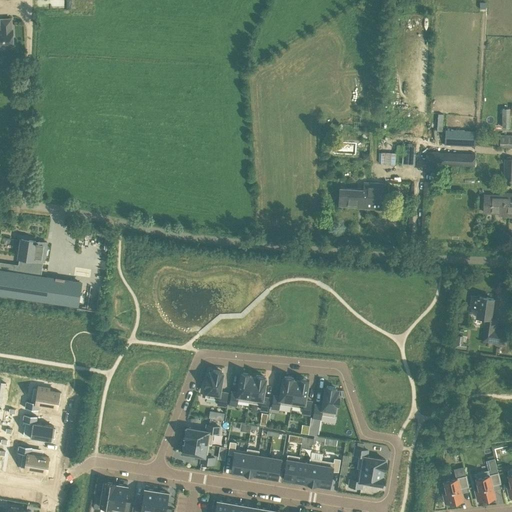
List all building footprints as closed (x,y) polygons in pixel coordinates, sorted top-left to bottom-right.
[(12,30),(11,19),(0,20),(1,26),(0,25),(0,49),(13,49),(12,30)] [(511,135),(500,135),(500,147),(511,147),(511,135)] [(377,143),(376,152),(382,152),(382,162),(414,164),(415,146),(377,143)] [(427,153),(426,169),(438,170),(438,165),(474,167),(474,155),(427,153)] [(340,188),(339,207),(362,208),(362,209),(381,210),(383,184),(364,182),(363,189),(340,188)] [(484,195),(483,213),(503,214),(503,216),(511,216),(511,193),(504,193),(504,195),(484,195)] [(0,270),(0,294),(77,306),(81,283),(39,276),(40,269),(41,264),(42,261),(44,261),(46,243),(36,242),(21,239),(19,257),(21,257),(19,266),(14,266),(13,272),(0,270)] [(472,296),(470,308),(478,309),(476,317),(486,318),(483,341),(506,344),(507,331),(495,330),(497,320),(490,319),(493,299),(472,296)] [(207,387),(205,397),(218,400),(217,405),(225,406),(227,393),(220,392),(224,374),(223,374),(223,372),(213,370),(213,372),(210,371),(208,378),(207,377),(205,386),(207,387)] [(231,391),(229,404),(236,405),(237,400),(249,402),(253,376),(249,376),(250,374),(241,372),(237,392),(231,391)] [(253,376),(249,402),(261,404),(260,409),(267,410),(269,397),(263,396),(266,379),(265,378),(265,376),(256,375),(256,377),(255,377),(255,376),(253,376)] [(274,395),(271,408),(278,409),(279,404),(291,406),(295,380),(294,380),(293,380),(293,378),(284,376),(284,378),(283,378),(280,396),(274,395)] [(295,380),(291,406),(303,408),(302,413),(309,414),(311,401),(305,400),(309,380),(300,379),(299,380),(295,380)] [(26,400),(25,408),(38,410),(39,403),(57,406),(57,403),(59,403),(61,392),(55,391),(49,390),(49,388),(38,386),(38,388),(33,388),(31,401),(26,400)] [(315,404),(313,417),(320,418),(321,414),(334,417),(336,405),(338,405),(339,396),(338,396),(339,390),(335,389),(335,387),(326,386),(326,387),(325,387),(322,405),(315,404)] [(24,414),(23,421),(25,422),(23,435),(51,440),(52,437),(53,437),(55,428),(53,428),(54,426),(36,423),(37,416),(24,414)] [(185,428),(184,437),(186,437),(185,440),(209,444),(211,445),(211,444),(213,432),(218,433),(219,426),(206,424),(205,430),(187,427),(187,428),(185,428)] [(183,443),(181,452),(201,456),(200,462),(213,464),(214,457),(207,456),(209,444),(185,440),(185,444),(183,443)] [(230,441),(228,454),(234,455),(231,471),(243,473),(247,450),(246,450),(235,448),(236,442),(230,441)] [(19,444),(18,452),(22,453),(20,466),(25,467),(25,469),(35,471),(36,469),(42,470),(48,471),(50,460),(48,459),(48,456),(42,455),(31,453),(32,447),(24,445),(19,444)] [(247,450),(243,473),(244,473),(253,474),(254,474),(258,454),(259,450),(247,448),(246,450),(247,450)] [(355,448),(354,454),(359,455),(357,467),(356,468),(359,468),(383,472),(383,469),(385,470),(386,460),(384,460),(385,459),(367,456),(368,450),(355,448)] [(258,454),(254,474),(266,476),(269,456),(258,454)] [(288,454),(283,479),(295,480),(298,460),(299,461),(300,456),(299,456),(288,454)] [(269,456),(266,476),(277,478),(281,458),(269,456)] [(309,462),(306,482),(308,483),(316,484),(317,484),(321,459),(310,458),(310,457),(309,462)] [(321,459),(317,484),(330,486),(332,470),(338,471),(340,459),(334,457),(333,461),(321,459)] [(298,460),(295,480),(306,482),(309,462),(299,461),(298,460)] [(350,479),(349,485),(360,487),(361,487),(362,482),(382,485),(384,476),(382,475),(383,472),(359,468),(357,480),(350,479)] [(500,483),(498,472),(489,474),(488,470),(475,473),(479,489),(475,490),(477,501),(494,496),(492,485),(500,483)] [(462,499),(459,488),(468,486),(466,475),(444,480),(447,492),(443,493),(445,503),(462,499)] [(111,509),(115,483),(113,483),(106,481),(106,482),(104,481),(101,497),(95,496),(93,508),(100,509),(100,508),(111,509)] [(125,500),(127,485),(125,485),(125,484),(117,483),(117,484),(115,483),(111,509),(110,510),(119,511),(128,511),(131,501),(125,500)] [(141,511),(152,511),(156,490),(154,490),(154,489),(147,488),(147,489),(145,488),(142,503),(136,502),(134,511),(141,511)] [(166,507),(168,492),(166,492),(166,491),(158,490),(156,490),(152,511),(171,511),(172,508),(166,507)] [(226,511),(228,502),(217,500),(215,511),(226,511)] [(237,511),(239,504),(228,502),(226,511),(237,511)]
